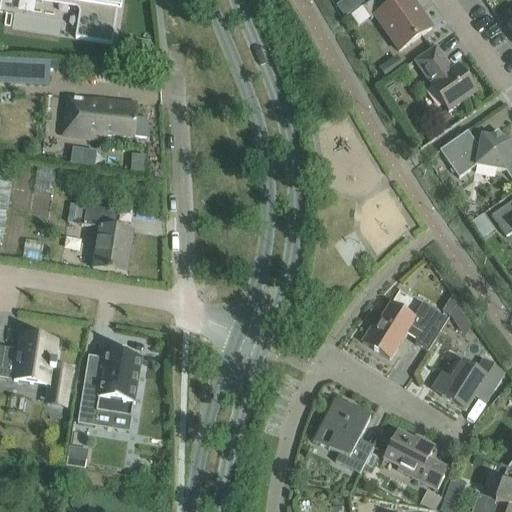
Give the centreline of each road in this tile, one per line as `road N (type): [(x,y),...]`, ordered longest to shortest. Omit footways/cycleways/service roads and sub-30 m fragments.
road 1 (tertiary): [(262,347),(293,235),(291,165),(284,116),(237,0)]
road 2 (tertiary): [(209,0),(259,122),(267,172),(265,240),(238,334)]
road 3 (unclassified): [(186,308),(175,53)]
road 4 (residential): [(186,308),(0,275)]
road 5 (tertiary): [(238,334),(193,476),(191,511)]
road 6 (tertiary): [(221,511),(262,347)]
road 7 (residential): [(274,511),(297,416),(325,357)]
road 8 (residential): [(458,437),(325,357)]
